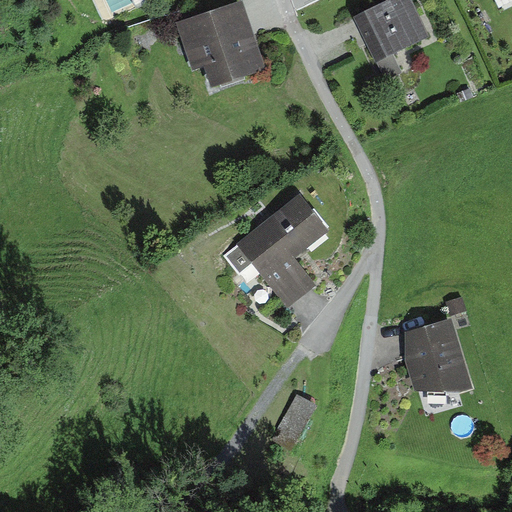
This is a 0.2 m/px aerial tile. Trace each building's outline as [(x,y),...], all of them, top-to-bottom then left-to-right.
[(244,0),(180,22),(196,70),(207,67),(214,87),(268,69),(244,0)] [(434,36),(416,0),(391,0),(357,17),(380,63),(434,36)] [(332,230),(303,194),(241,244),(242,245),(258,265),(292,308),(319,286),(297,258),(332,230)] [(244,276),(258,265),(242,245),(228,256),(244,276)] [(419,392),(463,393),(477,388),(455,318),(409,332),(409,360),(419,392)] [(322,405),(302,394),(278,441),(299,452),(322,405)]
